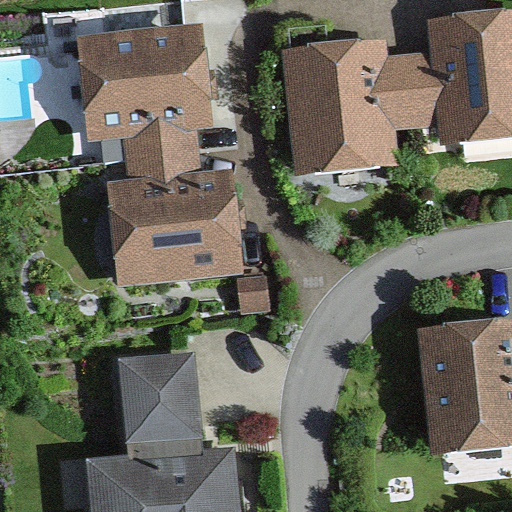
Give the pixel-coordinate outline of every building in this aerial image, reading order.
[(511,35),(430,44),(442,149),(511,141),(511,35)] [(199,45),(83,55),(91,145),(207,135),(199,45)] [(376,54),(287,64),(300,181),(389,171),(376,54)] [(228,187),(114,197),(123,295),(237,285),(228,187)] [(511,333),(421,345),(435,459),(511,449),(511,333)] [(95,476),(98,511),(237,511),(234,467),(190,471),(181,371),(124,376),(133,472),(95,476)]
